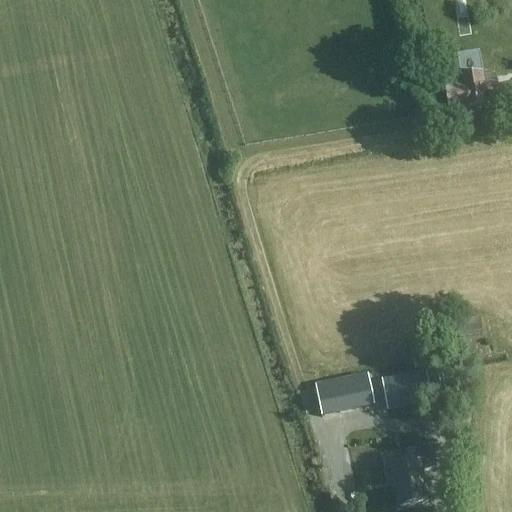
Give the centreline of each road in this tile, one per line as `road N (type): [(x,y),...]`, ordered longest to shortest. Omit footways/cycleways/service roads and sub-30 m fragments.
road 1 (track): [(441,125),(276,156),(242,173),(239,193),(318,434)]
road 2 (track): [(445,511),(440,441),(426,425),(377,421),(318,434)]
